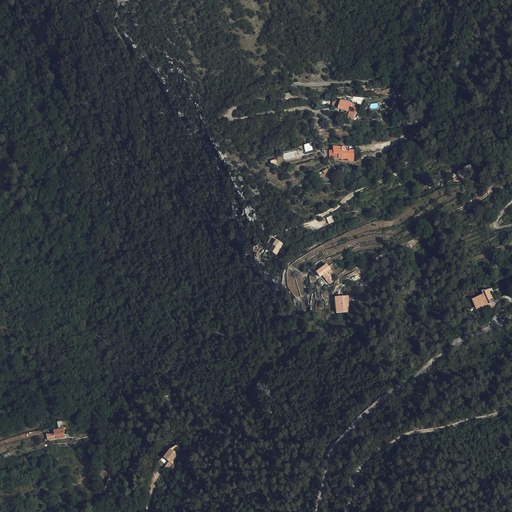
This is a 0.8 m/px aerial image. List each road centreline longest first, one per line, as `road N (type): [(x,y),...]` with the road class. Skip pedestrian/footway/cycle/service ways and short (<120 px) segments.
road 1 (unclassified): [(319,511),(327,467),(370,411),(459,342),(511,317)]
road 2 (track): [(345,511),(355,476),(394,440),(511,408)]
